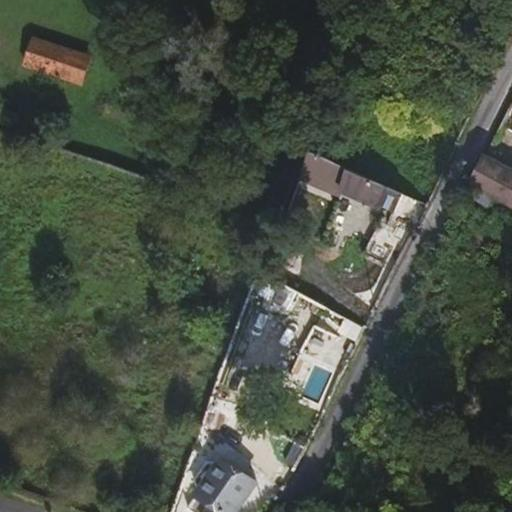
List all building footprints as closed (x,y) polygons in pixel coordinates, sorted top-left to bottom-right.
[(89,56),(35,38),(27,63),(82,81),(89,56)] [(348,168),(310,151),(301,179),(339,195),(341,190),(348,168)] [(472,183),(511,204),(511,169),(487,155),(472,183)] [(408,207),(413,197),(348,168),(341,190),(380,208),(382,206),(394,211),(399,202),(408,207)] [(415,229),(428,203),(413,197),(408,207),(399,202),(394,211),(387,224),(394,227),(400,218),(415,229)] [(398,229),(394,227),(387,224),(379,220),(361,256),(381,266),(398,229)] [(222,458),(189,506),(198,511),(235,511),(256,481),(222,458)]
